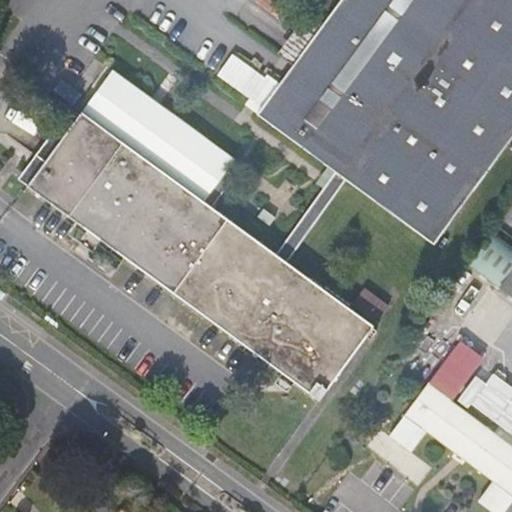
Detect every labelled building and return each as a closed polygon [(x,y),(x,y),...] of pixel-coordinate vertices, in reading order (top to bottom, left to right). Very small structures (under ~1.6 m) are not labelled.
[(62,137),(28,183),(74,218),(124,257),(202,314),(316,400),(369,328),(295,272),(360,184),(436,240),(511,136),(511,0),(342,0),(323,27),(295,64),(260,111),(340,171),(348,177),(335,194),(284,264),(214,213),(203,205),(231,168),(237,161),(113,69),(62,137)] [(295,64),(323,27),(306,12),(278,51),(295,64)] [(20,176),(28,183),(62,137),(53,130),(20,176)] [(241,175),(231,168),(203,205),(214,213),(241,175)] [(327,188),(335,194),(348,177),(340,171),(327,188)] [(124,257),(74,218),(64,232),(114,270),(124,257)] [(499,288),(511,270),(511,247),(493,233),(469,266),(499,288)] [(499,289),(511,298),(511,270),(499,288),(499,289)] [(360,291),(348,306),(372,324),(383,309),(360,291)] [(460,341),(390,435),(412,452),(426,433),(493,482),(479,501),(493,511),(504,511),(511,502),(511,445),(451,401),(483,358),(460,341)]
